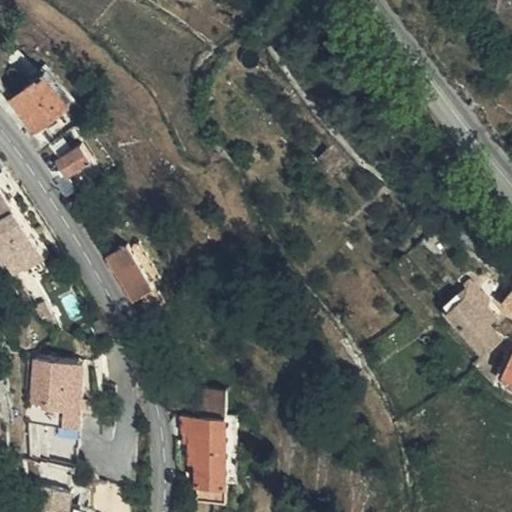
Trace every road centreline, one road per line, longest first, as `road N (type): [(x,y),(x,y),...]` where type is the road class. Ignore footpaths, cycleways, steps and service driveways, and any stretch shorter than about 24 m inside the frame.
road 1 (tertiary): [(165,511),(166,435),(148,371),(65,222),(0,129)]
road 2 (tertiary): [(370,0),(511,177)]
